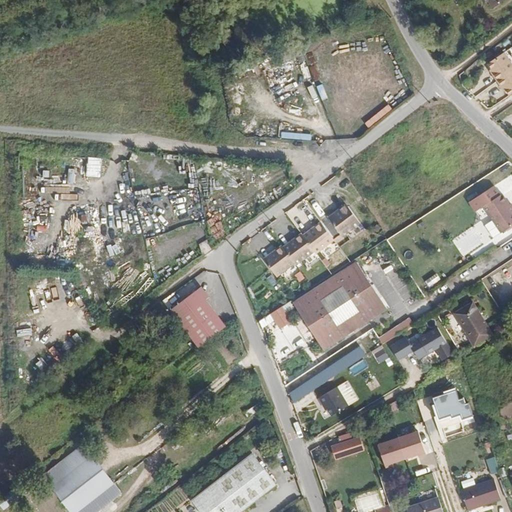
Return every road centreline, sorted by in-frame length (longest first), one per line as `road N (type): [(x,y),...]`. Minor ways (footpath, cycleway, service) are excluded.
road 1 (residential): [(320,511),(228,263),(237,240),(437,82)]
road 2 (track): [(0,429),(237,240)]
road 3 (unknown): [(262,354),(154,441),(106,453)]
